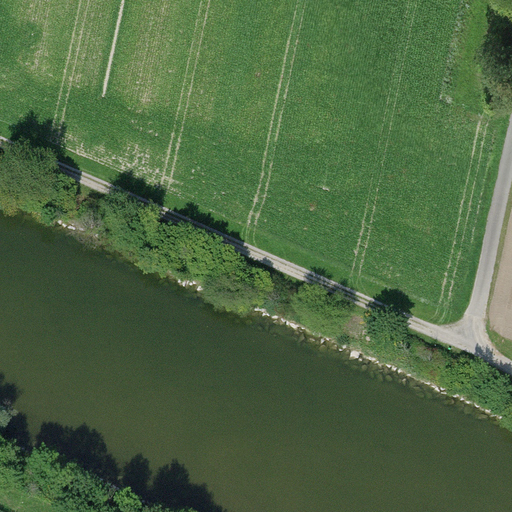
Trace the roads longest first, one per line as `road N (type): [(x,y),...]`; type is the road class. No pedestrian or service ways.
road 1 (track): [(0,140),(511,361)]
road 2 (track): [(511,161),(473,344)]
